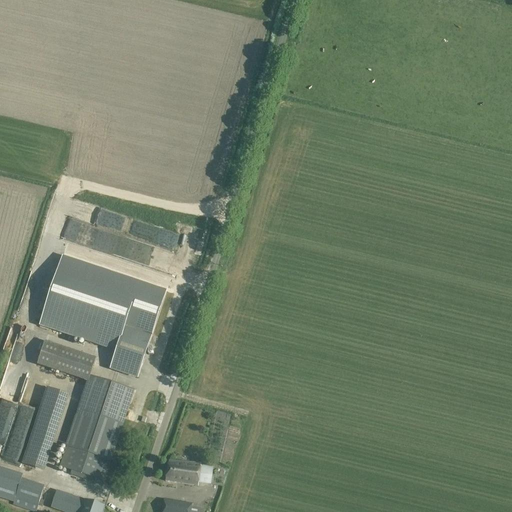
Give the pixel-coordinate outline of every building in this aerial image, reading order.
[(167,292),(63,258),(41,324),(117,349),(111,369),(126,374),(128,374),(130,375),(132,374),(134,374),(137,373),(138,372),(140,370),(141,368),(142,366),(167,292)] [(96,359),(45,342),(38,365),(89,382),(60,467),(72,471),(70,475),(103,486),(104,481),(123,424),(134,391),(91,376),(96,359)] [(25,397),(23,403),(36,408),(44,387),(31,382),(25,397)] [(45,387),(23,464),(46,471),(68,394),(45,387)] [(0,443),(5,446),(3,452),(20,458),(29,431),(19,428),(22,419),(9,415),(7,420),(2,418),(0,424),(0,443)] [(198,486),(201,464),(169,462),(166,482),(198,486)] [(23,475),(0,467),(0,498),(14,503),(13,506),(31,511),(36,511),(39,506),(43,507),(45,501),(41,500),(45,486),(22,479),(23,475)] [(103,511),(105,507),(57,491),(50,508),(60,511),(103,511)] [(191,511),(193,505),(164,500),(162,511),(191,511)]
